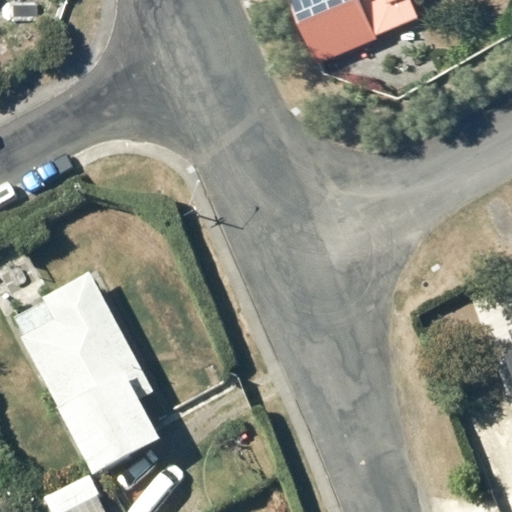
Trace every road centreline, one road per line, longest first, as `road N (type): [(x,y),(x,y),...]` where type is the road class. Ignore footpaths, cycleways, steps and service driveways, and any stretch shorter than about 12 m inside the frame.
road 1 (tertiary): [(281,255),(373,511)]
road 2 (residential): [(281,255),(511,132)]
road 3 (residential): [(0,160),(196,56)]
road 4 (tertiary): [(196,56),(281,255)]
